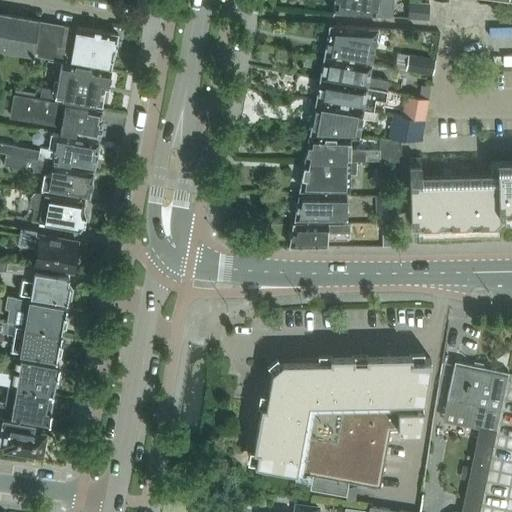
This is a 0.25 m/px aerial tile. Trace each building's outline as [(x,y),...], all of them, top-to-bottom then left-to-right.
[(332,12),(392,16),(392,0),(334,0),(334,3),(333,3),(332,12)] [(428,20),(429,4),(409,2),(408,18),(428,20)] [(0,12),(0,49),(33,55),(39,20),(0,12)] [(39,20),(33,55),(48,58),(50,58),(70,62),(110,69),(110,68),(111,68),(113,51),(114,52),(117,34),(76,26),(65,25),(39,20)] [(373,55),(378,28),(341,26),(331,25),(329,25),(329,27),(324,55),(324,56),(372,64),(373,55)] [(399,69),(401,57),(384,54),(382,66),(399,69)] [(408,54),(406,70),(433,74),(435,59),(408,54)] [(387,90),(388,79),(370,76),(372,64),(324,56),(324,57),(320,78),(387,90)] [(60,61),(56,82),(55,89),(49,88),(42,86),(40,98),(72,104),(73,99),(91,103),(101,105),(104,87),(108,87),(111,70),(70,63),(70,62),(50,58),(48,58),(47,60),(60,61)] [(375,98),(385,100),(387,90),(320,78),(317,99),(316,99),(316,100),(364,108),(373,110),(375,98)] [(420,84),(417,97),(428,99),(429,93),(430,86),(420,84)] [(40,98),(28,96),(14,94),(10,117),(61,126),(60,131),(76,133),(76,132),(89,135),(99,137),(102,118),(101,118),(102,109),(93,108),(72,104),(40,98)] [(403,102),(401,116),(416,119),(424,120),(425,119),(428,99),(417,97),(411,96),(410,104),(403,102)] [(364,108),(316,100),(316,101),(310,133),(310,135),(359,135),(364,108)] [(390,138),(400,138),(400,140),(422,140),(426,120),(424,120),(416,119),(401,116),(392,114),(388,138),(390,138)] [(40,146),(39,150),(38,157),(53,160),(53,159),(94,167),(98,142),(98,141),(50,132),(47,147),(40,146)] [(390,138),(388,138),(380,138),(380,149),(351,148),(351,137),(310,136),(310,137),(309,137),(309,138),(307,152),(306,152),(306,154),(307,154),(306,159),(357,160),(389,161),(390,138)] [(400,140),(400,138),(390,138),(389,161),(401,161),(400,140)] [(0,142),(0,150),(7,152),(16,153),(17,146),(0,142)] [(89,196),(93,171),(52,163),(53,160),(38,157),(38,158),(16,153),(7,152),(4,165),(43,172),(40,187),(79,195),(88,196),(89,196)] [(409,157),(410,221),(422,221),(422,228),(423,228),(423,226),(441,225),(441,220),(451,220),(451,227),(452,227),(452,225),(470,224),(470,220),(479,219),(480,227),(481,227),(481,224),(499,224),(499,211),(500,211),(500,206),(509,205),(509,213),(510,213),(510,210),(511,210),(511,165),(489,166),(489,180),(468,180),(468,167),(460,167),(460,180),(421,181),(421,157),(409,157)] [(306,159),(303,172),(303,173),(301,187),(300,187),(300,189),(350,190),(350,174),(357,173),(357,160),(306,159)] [(79,229),(79,228),(83,224),(84,224),(84,222),(85,216),(85,215),(83,209),(84,200),(75,198),(34,191),(30,194),(29,201),(31,206),(42,208),(40,221),(79,229)] [(344,219),(345,219),(346,195),(335,194),(309,194),(299,194),(299,195),(294,219),(295,219),(305,219),(344,219)] [(398,222),(397,195),(375,195),(376,223),(398,222)] [(350,231),(351,222),(294,223),(290,246),(327,246),(328,232),(350,231)] [(36,233),(37,229),(21,226),(18,242),(38,246),(35,264),(71,271),(72,268),(75,266),(76,259),(74,256),(77,241),(36,233)] [(395,236),(382,236),(382,246),(398,246),(397,236),(395,236)] [(68,275),(59,274),(35,269),(35,266),(7,261),(7,262),(6,271),(25,274),(25,278),(21,277),(19,293),(65,301),(66,301),(71,298),(72,288),(69,283),(67,283),(68,275)] [(16,297),(14,308),(19,308),(16,321),(24,323),(24,325),(22,325),(22,326),(61,332),(60,332),(61,329),(65,327),(67,320),(66,320),(63,316),(63,314),(64,314),(66,305),(56,304),(26,298),(16,297)] [(0,320),(0,331),(14,334),(12,349),(20,351),(20,353),(55,359),(56,357),(60,354),(62,347),(61,347),(58,343),(59,341),(61,332),(22,326),(22,325),(0,320)] [(261,404),(253,450),(257,451),(255,464),(296,471),(313,474),(311,482),(310,489),(346,495),(348,486),(349,480),(380,486),(390,428),(398,429),(419,429),(432,359),(428,359),(424,359),(422,359),(412,359),(412,354),(366,355),(366,360),(354,360),(354,355),(330,356),(330,360),(318,360),(293,361),(282,361),(271,370),(270,380),(267,393),(265,405),(261,404)] [(59,364),(49,363),(21,357),(21,358),(5,355),(3,367),(11,367),(8,385),(52,393),(55,376),(57,376),(59,364)] [(450,386),(447,398),(480,405),(475,425),(479,426),(486,428),(496,430),(500,410),(508,375),(508,374),(454,363),(452,372),(450,386)] [(49,422),(49,421),(51,411),(49,410),(52,393),(8,385),(5,402),(0,400),(0,412),(11,414),(11,415),(49,422)] [(480,405),(447,398),(443,419),(475,425),(480,405)] [(0,415),(0,444),(6,445),(5,447),(24,450),(25,449),(39,451),(40,452),(40,448),(45,446),(46,440),(43,435),(43,432),(41,432),(42,425),(32,423),(3,417),(3,416),(0,415)] [(479,426),(476,442),(493,445),(496,430),(486,428),(479,426)] [(478,511),(493,445),(476,442),(461,511),(460,511),(478,511)]
